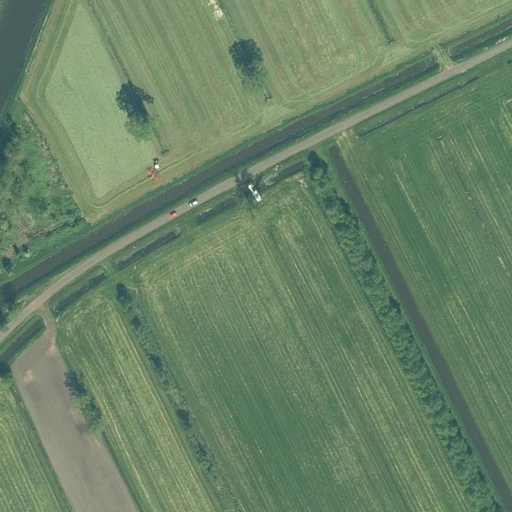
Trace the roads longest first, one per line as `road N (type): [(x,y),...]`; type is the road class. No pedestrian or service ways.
road 1 (unclassified): [(0,337),(59,283),(142,229),(511,41)]
road 2 (track): [(316,138),(502,511)]
